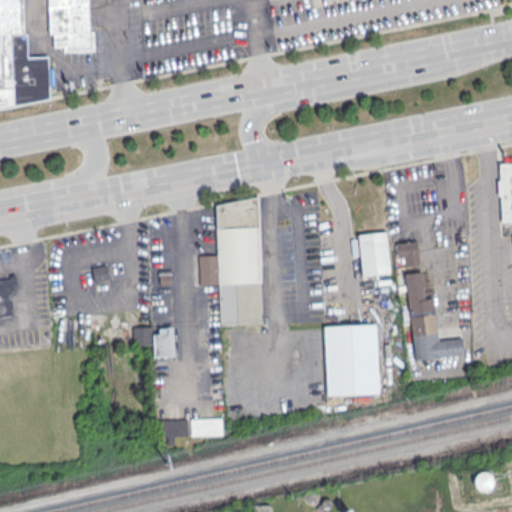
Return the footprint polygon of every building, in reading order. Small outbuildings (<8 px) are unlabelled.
[(0,0),(21,0),(22,34),(26,34),(26,57),(47,57),(48,96),(0,105),(0,0)] [(46,0),(48,35),(52,35),(52,48),(62,48),(62,53),(93,51),(92,32),(88,32),(86,0),(46,0)] [(500,224),(511,223),(511,164),(498,165),(499,182),(496,182),(497,197),(499,196),(500,224)] [(215,206),(257,197),(262,324),(220,325),(215,206)] [(385,231),(357,234),(361,275),(389,272),(385,231)] [(395,244),(416,241),(420,265),(405,267),(404,258),(397,259),(395,244)] [(93,280),(108,280),(108,266),(93,266),(93,280)] [(403,275),(413,361),(463,355),(461,339),(437,342),(432,299),(424,300),(420,272),(403,275)] [(0,280),(0,317),(13,315),(9,294),(13,293),(12,286),(16,285),(14,278),(0,280)] [(375,323),(323,325),(326,394),(378,392),(375,323)] [(153,345),(153,356),(173,356),(173,326),(132,326),(132,345),(153,345)] [(189,420),(221,418),(222,435),(190,436),(189,420)] [(158,437),(166,437),(166,443),(175,443),(175,435),(186,435),(186,419),(158,419),(158,437)] [(492,474),(477,471),(474,489),(490,492),(492,474)]
